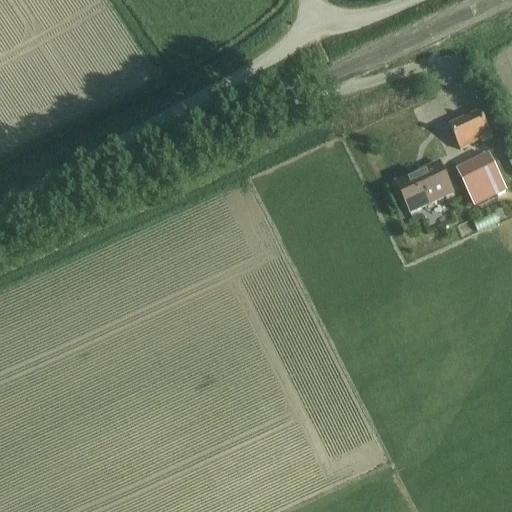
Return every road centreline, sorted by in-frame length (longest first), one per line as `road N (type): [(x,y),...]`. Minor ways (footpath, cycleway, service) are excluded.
road 1 (tertiary): [(0,235),(505,0)]
road 2 (unclassified): [(0,221),(26,192),(281,51),(313,18),(358,17),(400,0)]
